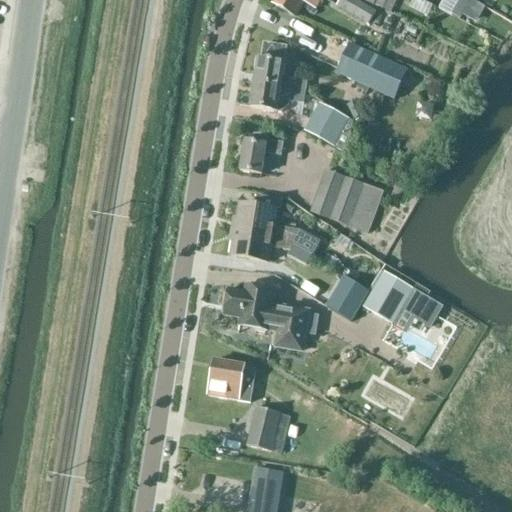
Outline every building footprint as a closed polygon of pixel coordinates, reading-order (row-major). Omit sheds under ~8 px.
[(317,11),(324,0),(276,0),(274,5),(297,19),(305,5),(317,11)] [(377,13),(354,0),(341,0),(337,7),(369,26),(377,13)] [(398,0),(379,0),(376,6),(392,14),(398,0)] [(458,0),(450,16),(459,21),(461,18),(469,2),(466,0),(458,0)] [(469,2),(461,18),(470,23),(479,7),(469,2)] [(283,79),(286,65),(284,64),(286,49),(265,45),(263,61),(258,60),(254,86),(305,93),(307,81),(292,79),(292,81),(283,79)] [(349,49),(337,76),(394,101),(406,74),(349,49)] [(303,106),(305,93),(254,86),(250,110),(280,115),(289,106),(289,104),(303,106)] [(359,101),(347,107),(355,124),(367,118),(359,101)] [(351,122),(322,106),(307,134),(346,155),(351,122)] [(253,145),(245,143),(240,173),(263,177),(266,156),(282,159),(284,146),(266,143),(266,140),(254,138),(253,145)] [(384,193),(326,172),(311,215),(369,235),(384,193)] [(233,229),(233,232),(292,242),(292,246),(312,257),(313,257),(320,243),(298,231),(294,231),(274,227),(277,212),(280,209),(282,201),(259,197),(257,209),(241,206),(237,230),(233,229)] [(235,235),(231,259),(268,265),(270,249),(290,252),(292,246),(292,242),(233,232),(233,235),(235,235)] [(290,252),(290,258),(306,267),(312,257),(292,246),(290,252)] [(339,263),(334,269),(343,275),(346,271),(339,263)] [(363,309),(372,314),(393,327),(401,312),(416,321),(420,313),(406,305),(414,292),(384,274),(363,309)] [(347,281),(348,280),(343,277),(325,307),(352,323),(369,295),(347,281)] [(303,352),(310,313),(273,307),(276,291),(246,286),(245,294),(229,291),(224,317),(240,320),(239,328),(269,333),(270,329),(275,330),(276,328),(279,329),(276,348),(303,352)] [(441,308),(428,300),(424,307),(437,314),(441,308)] [(246,371),(246,368),(215,363),(209,397),(252,404),(257,373),(246,371)] [(291,419),(279,416),(280,415),(256,408),(246,448),(270,453),(271,450),(283,452),(291,419)] [(277,511),(283,475),(256,471),(249,511),(277,511)]
